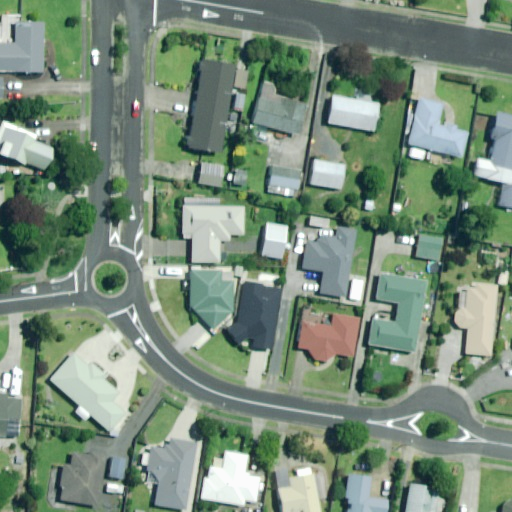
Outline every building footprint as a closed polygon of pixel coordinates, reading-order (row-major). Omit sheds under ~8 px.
[(0,72),(40,73),(41,24),(13,24),(12,43),(0,43),(0,72)] [(195,71),(197,72),(187,136),(184,136),(182,148),(217,154),(225,109),(228,110),(231,93),(227,92),(232,66),(197,61),(195,71)] [(247,73),(235,70),(232,87),(244,89),(247,73)] [(281,99),(279,104),(271,102),(275,87),(260,83),(250,124),(295,135),(303,104),(281,99)] [(245,95),(234,93),(232,111),(242,112),(245,95)] [(376,104),(330,97),(325,123),(372,131),(376,104)] [(413,114),(408,113),(403,132),(409,134),(406,144),(459,157),(464,133),(452,130),(453,125),(445,123),(444,128),(436,126),(441,104),(417,99),(413,114)] [(511,171),(511,116),(494,113),(488,138),(493,139),(488,162),(475,159),(471,176),(502,183),(497,205),(511,208),(511,185),(509,184),(511,171)] [(35,136),(0,123),(0,156),(22,165),(23,163),(42,170),(50,149),(33,142),(35,136)] [(343,165),(312,161),(308,185),(339,189),(343,165)] [(221,167),(198,164),(196,184),(218,186),(221,167)] [(299,171),(270,167),(267,193),(296,196),(299,171)] [(244,170),(232,169),(230,184),(243,185),(244,170)] [(241,235),(242,207),(181,206),(180,238),(190,239),(190,262),(217,263),(217,240),(228,241),(228,235),(241,235)] [(285,227),(263,224),(259,256),(281,259),(285,227)] [(354,232),(336,228),(334,238),(319,236),(311,242),(304,241),(299,268),(321,272),(318,294),(343,298),(354,232)] [(442,238),(417,234),(414,257),(438,261),(442,238)] [(218,282),(219,271),(188,270),(187,311),(193,311),(210,331),(227,313),(230,313),(230,282),(218,282)] [(423,282),(377,274),(372,300),(396,304),(392,323),(370,319),(365,345),(411,353),(423,282)] [(362,281),(352,279),(349,299),(359,301),(362,281)] [(249,339),(248,347),(267,350),(278,289),(243,282),(236,323),(225,331),(236,345),(244,339),(249,339)] [(454,313),(453,322),(458,328),(466,328),(464,354),(489,356),(495,285),(473,283),(472,288),(464,288),(463,307),(459,307),(454,313)] [(311,360),(324,362),(334,355),(351,357),(356,319),(330,315),(329,327),(299,323),(296,348),(305,350),(311,360)] [(87,367),(71,354),(48,381),(107,432),(123,414),(110,402),(117,393),(101,379),(103,377),(89,364),(87,367)] [(16,419),(18,399),(0,398),(0,437),(3,438),(4,418),(16,419)] [(145,471),(150,472),(156,481),(153,506),(184,510),(194,443),(168,439),(167,447),(150,445),(148,454),(141,453),(139,464),(146,465),(145,471)] [(69,467),(61,465),(57,489),(60,490),(58,501),(95,506),(103,457),(71,452),(69,467)] [(221,469),(209,467),(207,478),(203,477),(199,499),(242,506),(243,501),(254,502),(258,478),(243,476),(246,456),(224,452),(221,469)] [(126,459),(110,457),(108,478),(124,479),(126,459)] [(311,475),(310,468),(295,470),(296,477),(287,478),(286,469),(273,471),(279,511),(318,511),(316,500),(327,498),(323,473),(311,475)] [(345,503),(348,503),(348,510),(344,509),(343,511),(381,511),(383,501),(365,499),(367,478),(345,475),(343,497),(345,498),(345,503)] [(432,511),(436,490),(407,486),(402,511),(432,511)] [(511,511),(511,500),(508,499),(501,505),(500,511),(511,511)]
